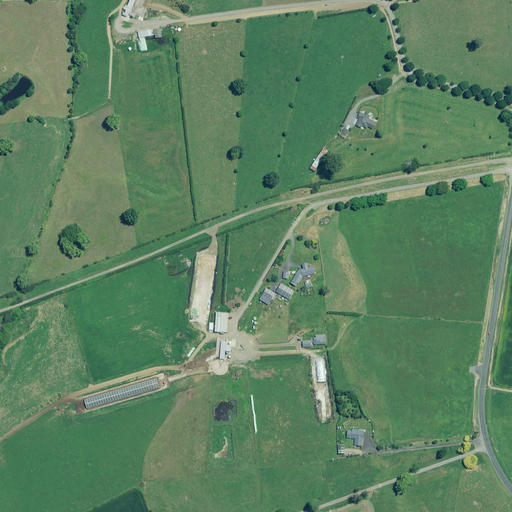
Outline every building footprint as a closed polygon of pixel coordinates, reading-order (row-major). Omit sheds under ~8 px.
[(123,15),(129,17),(129,15),(136,0),(130,0),(126,11),(125,10),(125,12),(124,12),(123,15)] [(156,36),(156,38),(162,37),(161,29),(155,29),(155,30),(138,32),(139,38),(156,36)] [(365,114),(361,112),(358,118),(360,119),(356,125),(362,128),(363,126),(367,129),(368,127),(373,129),(375,125),(375,126),(377,122),(369,119),(371,116),(365,113),(365,114)] [(351,126),(347,125),(341,137),(346,139),(350,131),(349,130),(351,126)] [(329,151),(324,148),(310,168),(315,171),(329,151)] [(309,268),(308,263),(303,264),(304,269),(299,270),(297,273),(297,272),(291,283),(296,286),(298,284),(299,284),(303,278),(303,277),(316,274),(314,266),(309,268)] [(294,291),(281,284),(276,292),(289,300),(294,291)] [(275,293),(267,288),(260,300),(268,305),(275,293)] [(229,313),(217,312),(215,332),(220,332),(220,334),(224,335),(225,332),(228,333),(229,313)] [(317,338),(314,338),(314,340),(312,340),(312,343),(314,343),(314,345),(327,344),(327,339),(326,339),(326,335),(317,335),(317,338)] [(226,341),(222,341),(220,359),(225,359),(225,351),(231,352),(232,347),(226,346),(226,341)] [(352,430),(352,431),(348,431),(347,438),(355,439),(355,445),(363,446),(365,431),(352,430)]
